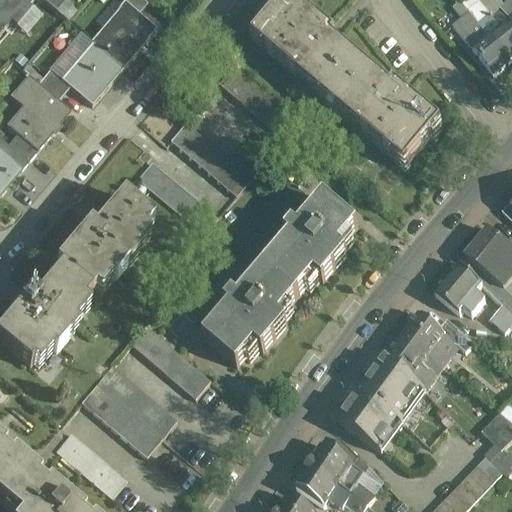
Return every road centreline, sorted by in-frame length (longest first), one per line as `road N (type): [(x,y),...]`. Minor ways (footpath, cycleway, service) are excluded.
road 1 (residential): [(228,511),(291,408),(511,143)]
road 2 (residential): [(0,257),(8,263),(224,0)]
road 3 (residential): [(511,140),(389,0)]
